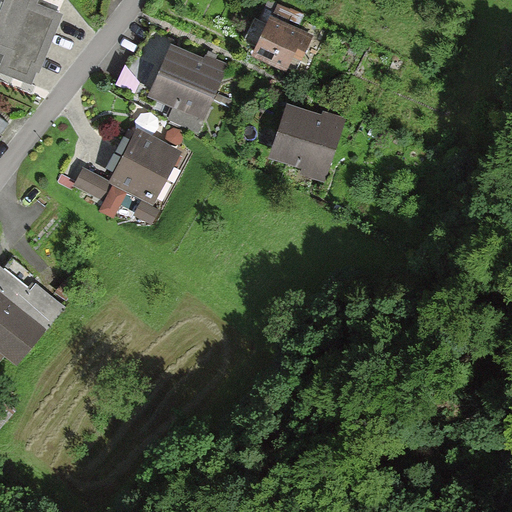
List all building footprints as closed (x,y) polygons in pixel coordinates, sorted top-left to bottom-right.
[(0,0),(0,76),(33,90),(38,76),(41,77),(65,17),(39,7),(41,0),(0,0)] [(309,42),(268,27),(255,61),(286,73),(291,60),(301,64),(309,42)] [(222,67),(172,51),(155,100),(205,117),(222,67)] [(321,118),(287,109),(273,161),(302,169),(300,175),(323,181),(340,117),(323,112),(321,118)] [(196,133),(200,122),(173,113),(169,124),(196,133)] [(9,124),(0,117),(0,136),(0,137),(9,124)] [(176,155),(137,136),(113,183),(152,202),(176,155)] [(103,202),(110,187),(83,173),(75,188),(103,202)] [(154,212),(140,205),(134,217),(148,224),(154,212)] [(28,292),(0,270),(0,355),(13,365),(58,307),(32,286),(28,292)] [(0,426),(12,409),(0,400),(0,426)]
